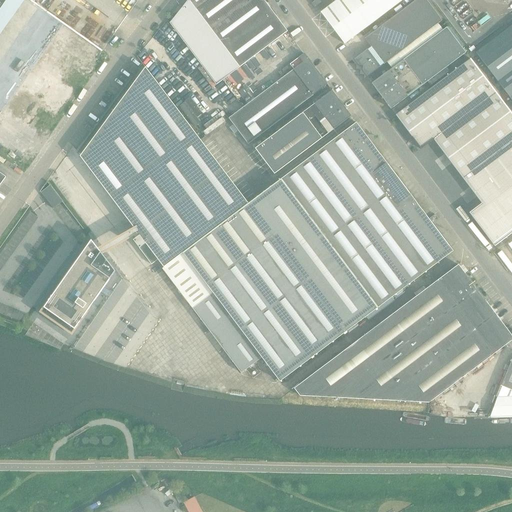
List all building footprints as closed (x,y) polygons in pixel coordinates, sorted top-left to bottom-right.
[(288,33),(263,0),(188,0),(170,24),(216,86),(288,33)] [(336,0),(320,12),(344,44),(402,0),(336,0)] [(385,64),(390,71),(370,86),(390,111),(464,54),(445,29),(441,32),(436,25),(440,22),(423,0),(417,0),(363,42),(369,50),(366,52),(352,62),(366,80),(385,64)] [(377,20),(381,25),(391,17),(387,12),(377,20)] [(511,24),(475,52),(511,100),(511,24)] [(27,77),(0,115),(0,155),(14,165),(16,166),(37,137),(35,135),(39,129),(70,86),(95,51),(85,44),(62,28),(50,45),(27,77)] [(287,76),(230,120),(249,145),(328,85),(321,76),(316,69),(305,55),(304,54),(282,70),(287,76)] [(511,114),(470,59),(395,115),(400,121),(412,137),(421,149),(422,150),(432,141),(462,180),(482,205),(470,214),(469,214),(481,229),(494,246),(511,232),(511,114)] [(85,148),(80,157),(133,228),(139,236),(136,238),(133,240),(139,248),(151,265),(158,260),(164,268),(162,269),(193,311),(242,375),(263,360),(281,383),(345,335),(379,309),(378,309),(453,253),(356,124),(281,181),(280,179),(255,198),(247,204),(144,68),(85,148)] [(275,176),(352,117),(332,92),(255,150),(275,176)] [(190,96),(182,103),(196,119),(204,112),(190,96)] [(200,127),(206,134),(226,120),(220,112),(200,127)] [(41,192),(53,208),(63,200),(51,184),(41,192)] [(430,218),(433,222),(438,219),(435,214),(430,218)] [(91,240),(43,308),(74,329),(115,271),(102,255),(134,236),(136,238),(139,236),(133,228),(98,248),(91,240)] [(430,404),(511,341),(511,335),(486,301),(487,301),(469,278),(468,278),(459,266),(295,390),(301,397),(430,404)] [(511,389),(511,359),(501,385),(511,389)] [(511,396),(497,397),(490,417),(511,415),(511,396)] [(202,511),(194,497),(184,503),(188,511),(202,511)]
